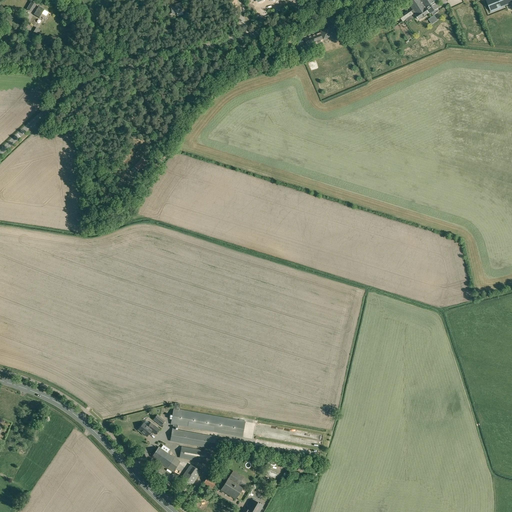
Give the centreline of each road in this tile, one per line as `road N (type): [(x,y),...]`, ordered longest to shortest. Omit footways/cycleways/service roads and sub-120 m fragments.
road 1 (unclassified): [(0,153),(66,94),(109,72),(369,0)]
road 2 (track): [(198,48),(176,79),(166,131),(145,153)]
